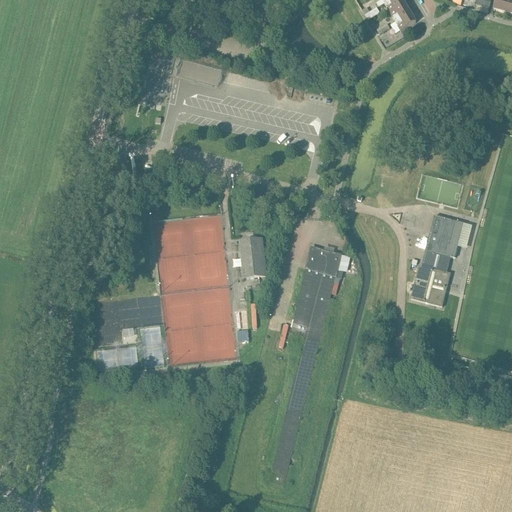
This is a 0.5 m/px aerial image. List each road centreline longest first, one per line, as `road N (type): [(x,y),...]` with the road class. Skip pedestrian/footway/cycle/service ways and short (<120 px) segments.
road 1 (tertiary): [(0,505),(94,138)]
road 2 (tertiary): [(94,138),(130,0)]
